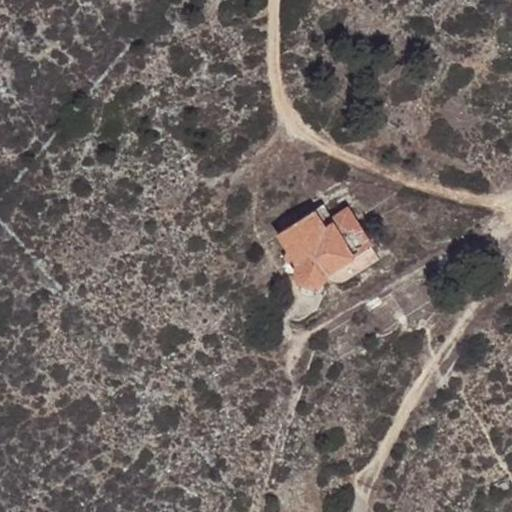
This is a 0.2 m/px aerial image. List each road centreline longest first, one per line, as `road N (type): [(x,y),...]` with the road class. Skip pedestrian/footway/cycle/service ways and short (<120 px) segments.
road 1 (track): [(272,0),(278,96),(309,134),(353,159),(511,206)]
road 2 (track): [(511,281),(473,315),(411,405),(371,484)]
